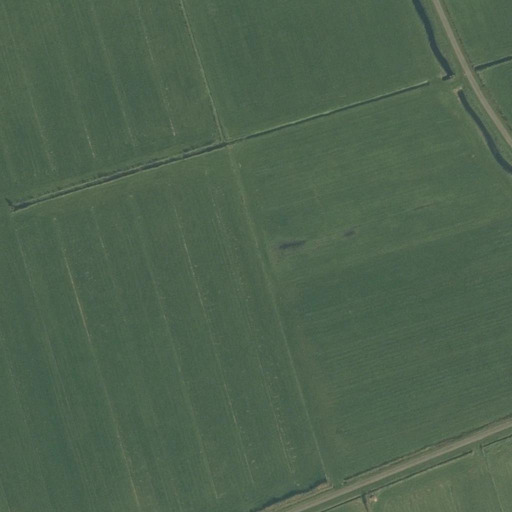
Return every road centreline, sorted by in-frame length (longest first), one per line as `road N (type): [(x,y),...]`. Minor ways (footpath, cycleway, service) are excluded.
road 1 (unclassified): [(299,511),(511,424)]
road 2 (unclassified): [(511,144),(435,0)]
